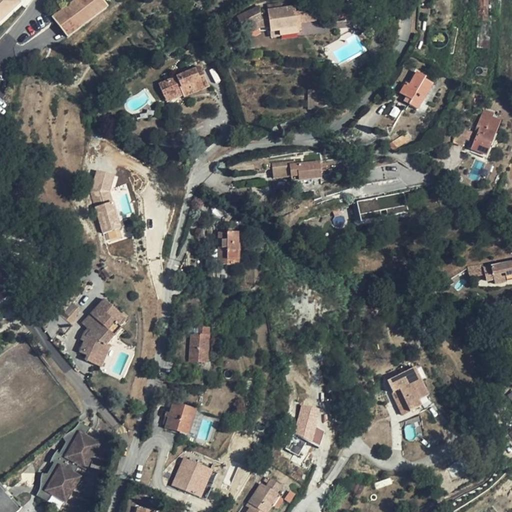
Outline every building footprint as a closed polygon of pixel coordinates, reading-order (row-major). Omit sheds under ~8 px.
[(0,0),(0,21),(21,3),(18,0),(0,0)] [(109,7),(103,0),(75,0),(52,17),(67,38),(109,7)] [(472,0),(456,0),(451,73),(467,75),(472,0)] [(479,0),(479,20),(488,21),(488,0),(479,0)] [(244,33),(268,26),(262,6),(237,13),(244,33)] [(324,6),(298,9),(300,23),(326,20),(324,6)] [(299,33),(295,7),(268,11),(271,32),(280,31),(280,36),(299,33)] [(492,22),(479,21),(477,48),(490,49),(492,22)] [(210,86),(201,66),(159,84),(164,97),(181,90),(183,95),(184,97),(210,86)] [(488,69),(480,68),(482,69),(483,72),(483,73),(481,75),(479,75),(486,76),(488,69)] [(426,78),(417,72),(410,86),(407,84),(401,93),(406,97),(407,97),(412,100),(409,104),(418,110),(433,85),(425,80),(426,78)] [(322,108),(323,89),(310,88),(309,108),(322,108)] [(183,95),(181,90),(164,97),(166,102),(183,95)] [(493,114),(484,110),(478,127),(480,128),(472,150),(487,156),(501,121),(492,117),(493,114)] [(468,131),(460,128),(454,143),(463,146),(468,131)] [(403,136),(389,144),(392,148),(405,140),(403,136)] [(259,157),(247,158),(248,169),(260,168),(259,157)] [(295,163),(295,160),(272,162),(274,176),(291,174),(291,179),(322,176),(320,160),(295,163)] [(108,197),(114,174),(99,170),(93,193),(108,197)] [(239,193),(237,181),(228,189),(229,195),(239,193)] [(403,192),(358,201),(362,222),(407,212),(403,192)] [(103,234),(119,232),(114,202),(98,205),(103,234)] [(240,257),(240,228),(219,228),(219,259),(228,259),(228,256),(240,257)] [(511,260),(484,267),(487,281),(494,279),(495,284),(507,281),(506,276),(511,275),(511,260)] [(127,320),(105,301),(92,315),(100,323),(91,332),(88,335),(85,343),(81,353),(88,357),(86,361),(95,365),(104,345),(106,346),(107,345),(122,328),(120,326),(127,320)] [(76,317),(69,311),(63,317),(71,324),(76,317)] [(63,317),(61,315),(56,320),(65,335),(74,327),(71,324),(63,317)] [(83,324),(89,330),(91,332),(100,323),(92,315),(83,324)] [(200,324),(189,323),(189,335),(192,336),(190,362),(207,363),(209,337),(209,330),(200,329),(200,324)] [(88,335),(91,332),(89,330),(85,333),(82,341),(85,343),(88,335)] [(106,346),(104,345),(95,365),(101,367),(110,346),(107,345),(106,346)] [(429,396),(415,369),(388,382),(393,393),(400,390),(410,412),(421,407),(419,402),(429,396)] [(170,385),(158,383),(157,391),(168,393),(170,385)] [(410,412),(400,390),(393,393),(404,416),(410,412)] [(196,412),(174,405),(171,414),(169,419),(167,428),(189,435),(196,412)] [(85,479),(104,456),(93,446),(98,441),(87,432),(87,433),(86,434),(85,435),(82,438),(80,439),(78,440),(76,441),(74,442),(72,442),(70,443),(69,443),(71,448),(62,457),(60,455),(53,462),(56,465),(48,474),(43,473),(43,475),(43,478),(42,480),(41,483),(40,486),(39,487),(38,489),(37,491),(36,492),(35,493),(45,502),(50,496),(61,506),(81,483),(75,479),(79,474),(85,479)] [(109,450),(98,441),(93,446),(104,456),(109,450)] [(186,458),(174,485),(203,497),(214,470),(186,458)] [(79,474),(75,479),(81,483),(85,479),(79,474)] [(281,487),(272,480),(267,488),(262,485),(249,503),(253,505),(248,511),(262,511),(263,511),(268,511),(272,508),(270,507),(278,495),(276,494),(281,487)] [(19,511),(20,511),(0,487),(0,511),(19,511)] [(56,511),(61,506),(50,496),(45,502),(56,511)]
